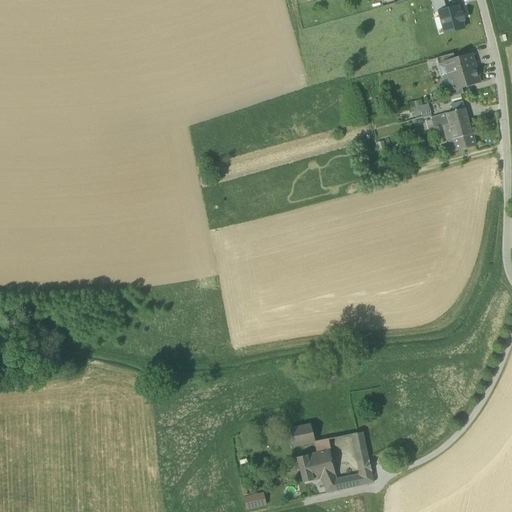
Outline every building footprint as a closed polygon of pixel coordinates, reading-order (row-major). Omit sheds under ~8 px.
[(430,0),(435,13),(438,12),(446,10),(443,0),(430,0)] [(446,10),(438,12),(445,34),(464,29),(462,21),(464,21),(462,14),(460,14),(458,7),(446,10)] [(436,59),(438,65),(445,64),(445,63),(455,60),(454,54),(436,59)] [(445,65),(449,77),(476,69),(472,55),(455,60),(445,63),(445,64),(445,65)] [(441,79),(449,77),(445,65),(438,67),(441,79)] [(480,83),(476,69),(449,77),(451,85),(452,90),(462,88),(480,83)] [(445,87),(448,99),(450,98),(460,95),(463,94),(462,88),(452,90),(451,85),(445,87)] [(451,105),(452,110),(463,107),(464,107),(462,101),(451,105)] [(432,116),(428,104),(419,107),(421,116),(422,119),(430,117),(432,116)] [(421,116),(419,107),(410,110),(413,118),(421,116)] [(441,124),(448,122),(466,117),(463,107),(452,110),(432,116),(430,117),(431,120),(433,127),(441,124)] [(470,132),(466,117),(448,122),(452,137),(470,132)] [(448,122),(441,124),(445,139),(446,143),(453,141),(452,137),(448,122)] [(445,139),(441,124),(433,127),(437,141),(445,139)] [(473,142),(470,132),(452,137),(453,141),(446,143),(444,144),(446,151),(473,143),(473,142)] [(310,424),(290,429),(294,447),(315,443),(315,442),(310,424)] [(352,435),(357,463),(369,463),(363,433),(362,432),(352,435)] [(330,450),(328,439),(315,442),(315,443),(317,453),(330,450)] [(335,475),(330,450),(317,453),(297,458),(303,483),(321,479),(335,475)] [(371,470),(369,463),(357,463),(359,473),(371,470)] [(359,475),(362,486),(374,483),(371,470),(359,473),(359,475)] [(335,475),(321,479),(327,493),(362,486),(359,475),(336,479),(335,475)] [(248,480),(241,482),(244,496),(251,494),(248,480)] [(263,494),(244,498),(247,509),(266,505),(263,494)]
